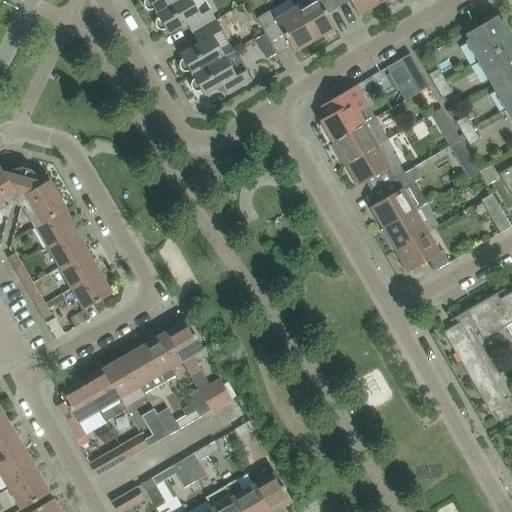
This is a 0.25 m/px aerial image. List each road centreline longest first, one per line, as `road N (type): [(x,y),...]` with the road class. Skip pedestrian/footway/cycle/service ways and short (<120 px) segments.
road 1 (residential): [(103,511),(28,393),(29,373),(142,302),(147,277),(66,143),(14,130)]
road 2 (residential): [(396,307),(271,107)]
road 3 (residential): [(511,500),(396,307)]
road 4 (residential): [(271,107),(457,0)]
road 5 (residential): [(213,139),(178,130),(102,0)]
road 6 (residential): [(396,307),(511,243)]
